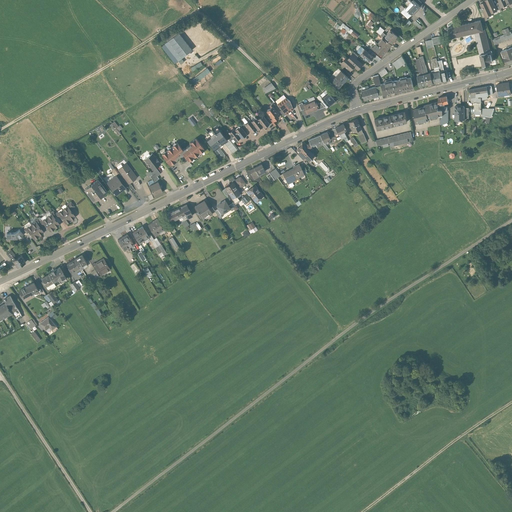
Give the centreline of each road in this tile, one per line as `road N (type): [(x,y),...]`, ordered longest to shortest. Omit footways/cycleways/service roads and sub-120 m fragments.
road 1 (track): [(511,220),(348,327),(112,511)]
road 2 (secondary): [(0,281),(357,110)]
road 3 (track): [(0,130),(197,13),(292,99),(304,133)]
road 4 (track): [(511,402),(361,511)]
road 5 (residential): [(472,0),(354,83),(357,110)]
road 6 (track): [(89,511),(0,375)]
road 7 (secondary): [(357,110),(511,70)]
